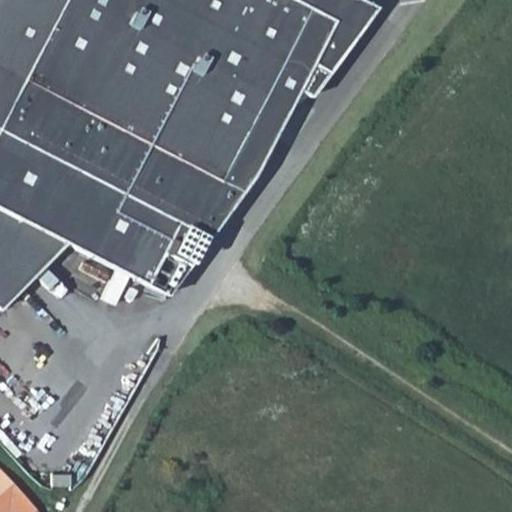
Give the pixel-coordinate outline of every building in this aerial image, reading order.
[(0,0),(0,236),(16,220),(60,243),(162,296),(250,177),(293,90),(307,96),(372,8),(358,0),(0,0)] [(0,303),(60,243),(16,220),(0,236),(0,303)] [(0,490),(9,483),(0,473),(0,490)] [(67,474),(48,474),(48,485),(67,485),(67,474)] [(0,490),(0,511),(27,511),(32,508),(9,483),(0,490)]
